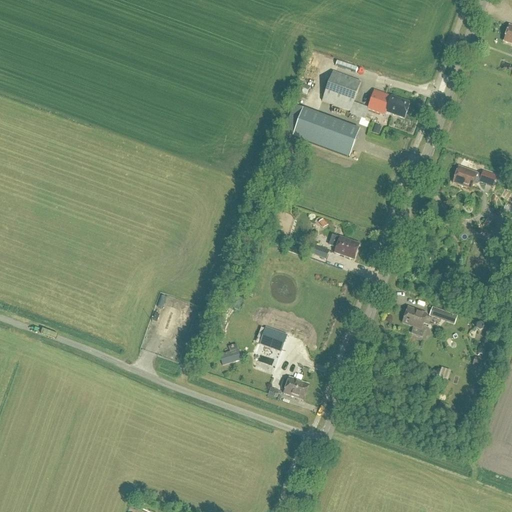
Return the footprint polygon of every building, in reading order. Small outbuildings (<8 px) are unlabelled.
[(511,28),(509,28),(503,44),(511,46),(511,28)] [(322,103),(351,113),(361,84),(333,74),(322,103)] [(307,99),(311,89),(301,85),(297,94),(307,99)] [(404,121),(410,105),(374,92),(367,111),(385,117),(386,114),(404,121)] [(359,131),(303,110),(293,139),(349,159),(359,131)] [(481,177),(477,176),(458,169),(453,185),(471,192),(475,183),(493,190),(497,179),(483,174),(481,177)] [(323,231),(328,227),(322,221),(318,225),(323,231)] [(269,245),(272,239),(258,234),(256,240),(269,245)] [(301,262),(306,248),(275,236),(271,247),(291,255),(290,258),(301,262)] [(334,255),(354,262),(359,246),(340,239),(336,249),(334,255)] [(326,262),(330,252),(311,246),(307,255),(326,262)] [(428,327),(431,320),(426,318),(427,316),(408,309),(402,325),(414,329),(411,335),(422,339),(425,331),(422,329),(424,325),(428,327)] [(455,327),(458,319),(433,309),(430,318),(455,327)] [(477,331),(480,334),(484,332),(485,328),(483,325),(478,327),(477,331)] [(260,346),(281,354),(284,345),(287,339),(266,331),(264,337),(260,346)] [(230,354),(219,357),(223,368),(241,362),(236,347),(228,349),(230,354)] [(484,358),(486,349),(479,347),(477,356),(484,358)] [(294,364),(295,353),(286,352),(285,363),(294,364)] [(494,368),(498,356),(491,354),(488,367),(494,368)] [(475,362),(474,369),(483,371),(485,365),(475,362)] [(441,370),(438,378),(448,382),(451,374),(441,370)] [(279,381),(285,382),(286,374),(273,372),(271,386),(278,387),(279,381)] [(309,387),(289,380),(288,384),(283,382),(281,389),(285,390),(284,396),(303,403),(309,387)] [(270,389),(264,387),(262,390),(279,397),(280,394),(274,391),(275,389),(271,388),(270,389)]
